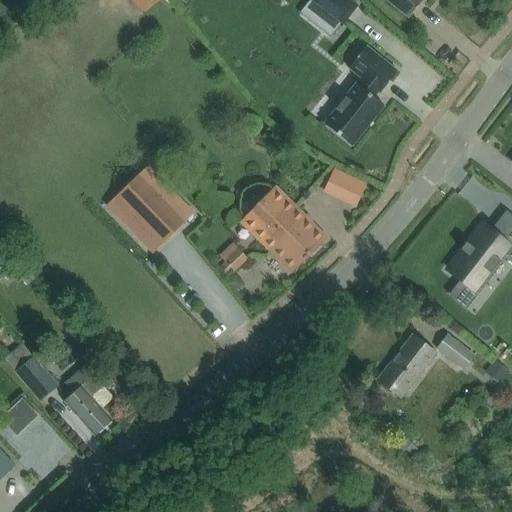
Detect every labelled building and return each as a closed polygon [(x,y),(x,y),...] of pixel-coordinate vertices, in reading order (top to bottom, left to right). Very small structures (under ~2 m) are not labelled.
[(311,0),(310,2),(341,27),(358,6),(350,0),(311,0)] [(386,0),(409,18),(423,0),(386,0)] [(333,113),(324,124),(352,147),(384,106),(374,98),(378,92),(380,93),(398,71),(367,46),(349,68),(362,80),(357,85),(356,83),(333,113)] [(334,169),(324,192),(340,200),(351,177),(334,169)] [(137,200),(120,217),(145,243),(155,233),(162,241),(191,213),(148,170),(127,190),(137,200)] [(277,190),(243,223),(258,238),(272,253),(291,271),(325,238),(306,219),(292,205),(277,190)] [(479,230),(448,270),(461,280),(475,291),(502,256),(506,259),(511,263),(511,238),(507,245),(490,232),(486,236),(479,230)] [(226,262),(219,268),(225,274),(231,268),(234,272),(247,259),(237,248),(224,260),(226,262)] [(7,251),(0,257),(0,262),(11,273),(20,263),(7,251)] [(142,267),(173,302),(191,287),(159,252),(142,267)] [(26,270),(20,278),(28,285),(35,277),(26,270)] [(378,381),(400,398),(435,353),(414,336),(378,381)] [(439,349),(464,368),(473,355),(448,336),(439,349)] [(33,357),(15,372),(41,401),(59,386),(33,357)] [(64,403),(95,437),(113,421),(103,409),(115,399),(93,377),(64,403)] [(125,421),(144,416),(140,399),(121,404),(125,421)] [(0,478),(14,465),(0,450),(0,478)]
